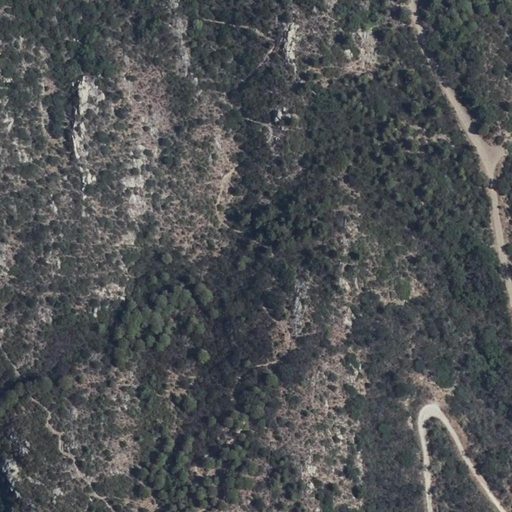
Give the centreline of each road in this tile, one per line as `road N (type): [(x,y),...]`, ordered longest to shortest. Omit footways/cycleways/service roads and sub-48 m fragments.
road 1 (track): [(416,0),(423,33),(484,166),(511,302)]
road 2 (track): [(505,511),(440,404),(428,406),(423,418),(434,511)]
